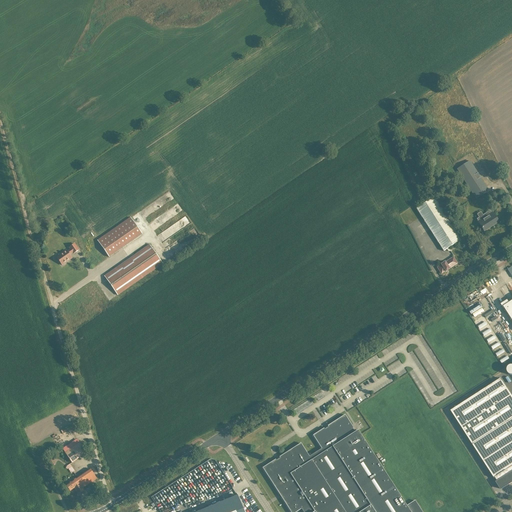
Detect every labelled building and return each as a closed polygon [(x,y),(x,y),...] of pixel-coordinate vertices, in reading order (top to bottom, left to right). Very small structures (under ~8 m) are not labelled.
[(471,161),(457,169),(471,192),(473,195),(480,191),(482,195),(489,191),(478,173),(471,161)] [(450,251),(449,248),(461,240),(434,198),(416,209),(444,251),(447,249),(449,252),(450,251)] [(484,231),(498,222),(492,212),(486,216),(485,214),(477,219),(484,231)] [(109,257),(142,234),(130,218),(97,241),(109,257)] [(58,259),(62,265),(72,258),(69,254),(72,252),(73,254),(79,250),(75,244),(69,248),(71,249),(67,252),(67,250),(60,255),(61,256),(58,259)] [(149,245),(105,276),(118,295),(163,264),(149,245)] [(441,265),(437,268),(441,274),(445,271),(446,272),(450,269),(449,269),(457,264),(453,257),(445,262),(441,264),(441,265)] [(511,301),(509,303),(508,304),(506,301),(504,303),(501,305),(504,309),(505,309),(511,319),(511,301)] [(511,482),(511,395),(501,378),(451,411),(494,478),(495,478),(498,482),(497,483),(501,489),(511,482)] [(422,511),(415,501),(407,506),(399,494),(366,442),(362,436),(358,430),(355,432),(353,429),(354,428),(345,415),(328,426),(328,427),(325,429),(324,428),(313,435),(322,449),(309,457),(301,443),(279,457),(280,458),(276,460),(263,468),(290,511),(296,511),(301,509),(303,511),(422,511)] [(80,443),(65,453),(72,463),(87,453),(80,443)] [(71,473),(75,471),(70,464),(66,466),(71,473)] [(97,479),(90,469),(66,485),(70,491),(74,488),(79,494),(84,490),(83,488),(97,479)] [(198,511),(246,511),(239,495),(198,511)]
